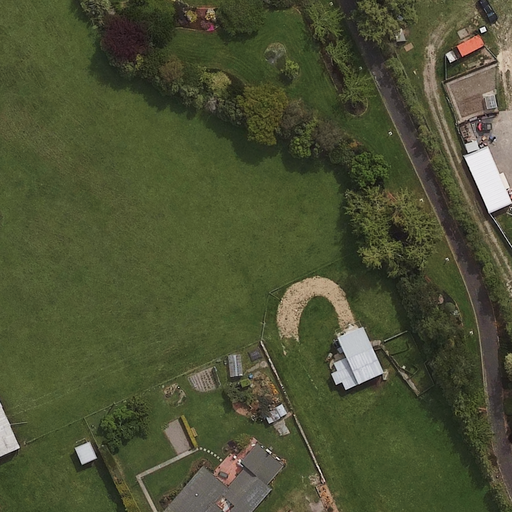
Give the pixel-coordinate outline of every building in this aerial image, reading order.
[(481,151),(476,140),(462,147),(491,213),(511,204),(511,201),(489,148),(481,151)] [(391,388),(364,328),(340,339),(348,357),(329,365),(342,394),(333,398),(339,411),(391,388)] [(0,457),(21,449),(0,400),(0,457)] [(97,458),(90,443),(76,449),(84,465),(97,458)] [(253,511),(272,490),(268,486),(284,467),(258,445),(242,464),(246,467),(228,488),(205,468),(166,511),(253,511)]
